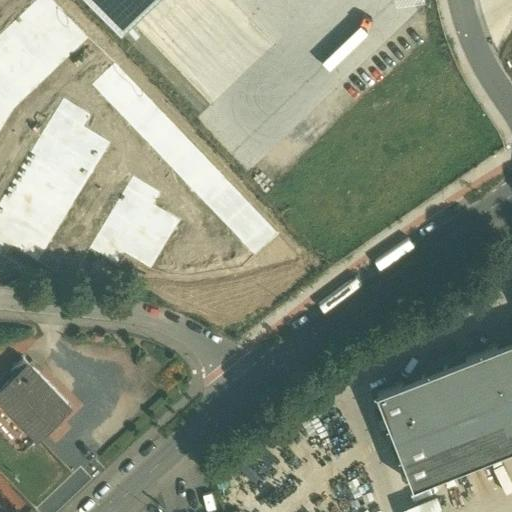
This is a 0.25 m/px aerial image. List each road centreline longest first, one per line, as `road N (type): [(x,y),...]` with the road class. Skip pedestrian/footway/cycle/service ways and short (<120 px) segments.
road 1 (unclassified): [(242,388),(511,194)]
road 2 (unclassified): [(242,388),(169,325),(0,297)]
road 3 (unclassified): [(242,388),(108,511)]
